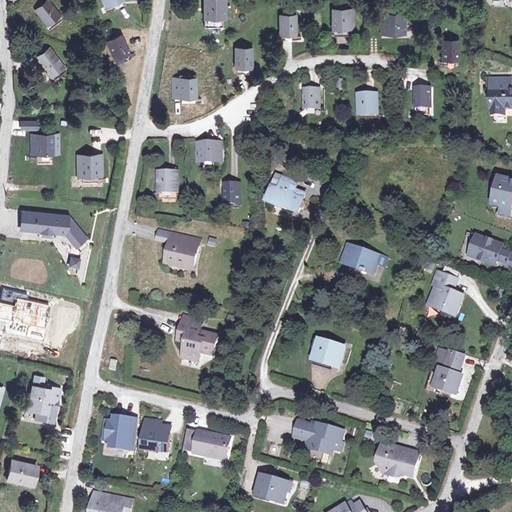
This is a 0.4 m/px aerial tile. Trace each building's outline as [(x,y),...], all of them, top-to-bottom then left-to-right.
[(52,0),(44,7),(59,25),(67,18),(52,0)] [(224,0),(206,0),(206,25),(224,26),(224,0)] [(345,10),(335,11),(336,29),(346,28),(345,10)] [(298,15),(281,16),(281,36),(299,36),(298,15)] [(404,15),(380,15),(380,34),(404,34),(404,15)] [(124,38),(114,42),(122,59),(131,55),(124,38)] [(455,41),(444,41),(444,59),(455,60),(455,41)] [(248,50),(238,50),(238,68),(248,68),(248,50)] [(59,54),(50,60),(63,76),(71,70),(59,54)] [(196,78),(174,79),(174,97),(183,97),(183,103),(197,103),(196,78)] [(511,80),(492,80),(493,115),(506,114),(506,110),(511,110),(511,90),(511,91),(511,80)] [(430,89),(420,90),(420,116),(430,116),(430,89)] [(320,91),(309,90),(308,108),(319,108),(320,91)] [(376,95),(363,95),(362,114),(376,114),(376,95)] [(21,121),(22,131),(38,130),(37,120),(21,121)] [(58,136),(40,131),(37,140),(45,143),(42,152),(53,154),(58,136)] [(45,143),(37,140),(34,149),(42,152),(45,143)] [(224,147),(199,148),(199,166),(224,166),(224,147)] [(102,154),(76,156),(77,178),(104,176),(102,154)] [(177,177),(164,177),(163,204),(175,204),(177,177)] [(291,209),(290,212),(301,216),(308,194),(297,190),(300,183),(284,177),(281,189),(274,186),(268,201),(291,209)] [(511,182),(498,180),(493,210),(498,211),(497,218),(511,221),(511,182)] [(240,189),(229,189),(229,207),(239,207),(240,189)] [(289,213),(290,212),(291,209),(268,201),(267,205),(289,213)] [(70,216),(25,209),(23,222),(36,223),(35,228),(67,233),(70,216)] [(86,238),(70,216),(67,233),(76,246),(86,238)] [(172,246),(174,238),(161,235),(159,243),(172,246)] [(202,244),(174,238),(172,246),(169,263),(185,266),(184,271),(195,273),(202,244)] [(209,247),(216,248),(218,239),(210,238),(209,247)] [(503,248),(477,238),(469,258),(495,268),(499,258),(509,262),(511,256),(501,252),(503,248)] [(349,245),(345,257),(350,259),(347,266),(374,276),(378,265),(385,267),(388,259),(349,245)] [(68,270),(85,272),(88,249),(80,248),(79,258),(69,257),(68,270)] [(464,297),(454,293),(451,292),(455,280),(439,274),(434,286),(437,287),(430,306),(446,313),(447,310),(457,315),(464,297)] [(184,318),(183,324),(202,329),(203,322),(184,318)] [(202,329),(183,324),(179,344),(186,345),(184,357),(201,361),(202,356),(214,358),(218,339),(200,335),(202,329)] [(345,349),(321,342),(315,360),(340,367),(345,349)] [(467,358),(453,354),(448,368),(451,370),(450,372),(443,370),(437,387),(457,394),(463,377),(458,375),(459,372),(462,373),(467,358)] [(201,361),(184,357),(183,361),(200,365),(201,361)] [(46,381),(36,379),(30,410),(38,411),(36,421),(56,425),(62,391),(53,390),(53,393),(44,391),(46,381)] [(126,423),(111,421),(108,441),(115,442),(114,448),(137,451),(141,421),(127,419),(126,423)] [(164,423),(150,421),(146,449),(172,453),(175,435),(163,434),(164,423)] [(347,443),(344,442),(347,432),(321,424),(321,427),(303,422),(298,436),(312,440),(310,445),(315,446),(314,448),(335,454),(337,449),(345,451),(347,443)] [(230,459),(235,439),(204,432),(199,453),(230,459)] [(402,453),(397,452),(394,447),(388,446),(382,465),(388,476),(395,478),(396,474),(409,478),(411,477),(418,479),(425,457),(404,451),(402,453)] [(273,447),(271,455),(279,456),(281,448),(273,447)] [(32,475),(37,476),(39,469),(13,463),(8,482),(29,487),(32,475)] [(267,488),(265,497),(288,503),(293,484),(266,477),(264,486),(267,488)] [(130,499),(114,496),(112,504),(100,502),(98,511),(134,511),(137,502),(130,500),(130,499)] [(355,511),(363,511),(369,509),(365,502),(353,509),(355,511)]
